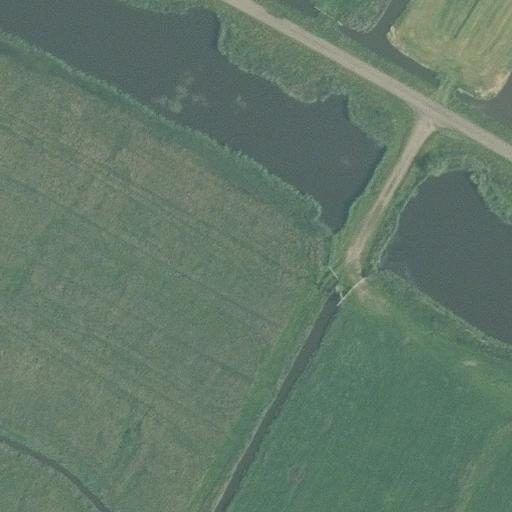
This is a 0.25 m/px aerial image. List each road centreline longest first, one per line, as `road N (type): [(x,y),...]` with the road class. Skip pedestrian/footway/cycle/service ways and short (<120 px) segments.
road 1 (unclassified): [(511,159),(242,0)]
road 2 (track): [(347,260),(434,113)]
